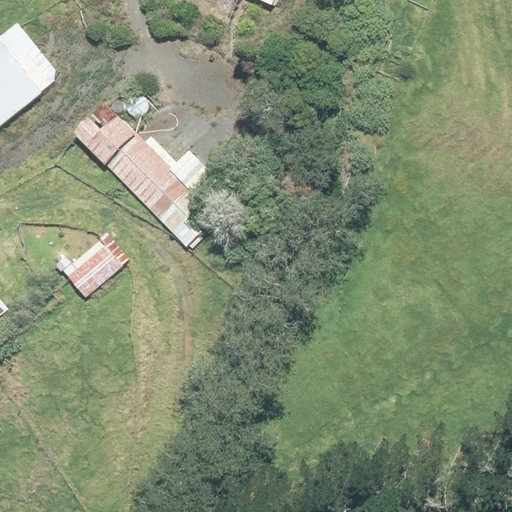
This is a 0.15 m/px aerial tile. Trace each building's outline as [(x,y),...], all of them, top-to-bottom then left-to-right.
[(256,0),(277,9),(281,0),(256,0)] [(23,30),(0,46),(0,148),(72,97),(23,30)] [(90,119),(73,137),(190,246),(221,213),(122,121),(108,136),(90,119)] [(107,236),(63,270),(86,299),(129,264),(107,236)] [(0,297),(0,316),(9,307),(0,297)]
